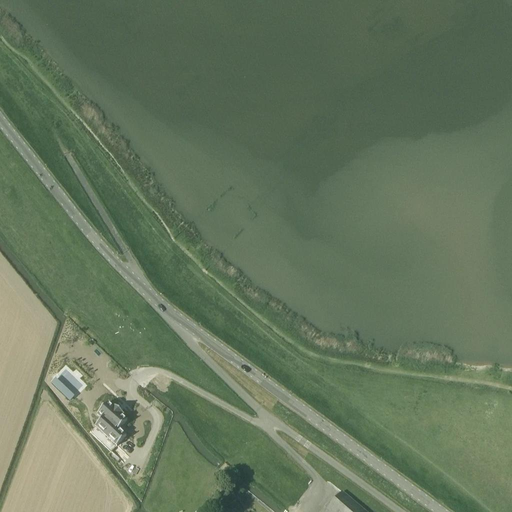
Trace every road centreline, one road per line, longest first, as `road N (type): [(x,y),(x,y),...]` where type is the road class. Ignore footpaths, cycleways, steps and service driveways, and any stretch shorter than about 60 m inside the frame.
road 1 (unclassified): [(177,319),(442,511)]
road 2 (residential): [(177,319),(234,386),(402,511)]
road 3 (unclassified): [(0,120),(94,236),(177,319)]
